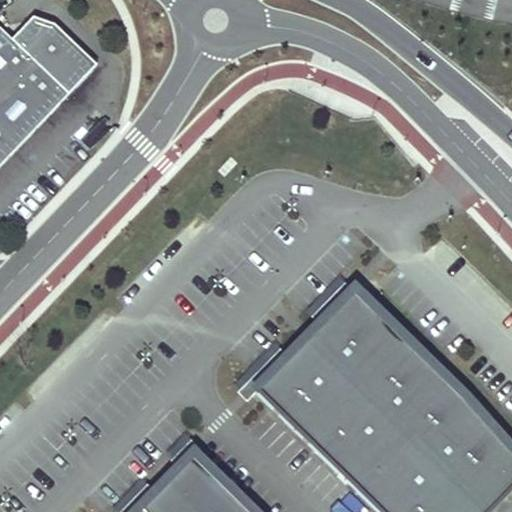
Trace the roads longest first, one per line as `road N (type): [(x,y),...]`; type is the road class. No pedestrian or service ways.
road 1 (residential): [(220,19),(324,34),(395,76),(511,202)]
road 2 (residential): [(0,292),(145,141),(220,19)]
road 3 (tertiary): [(340,0),(511,128)]
